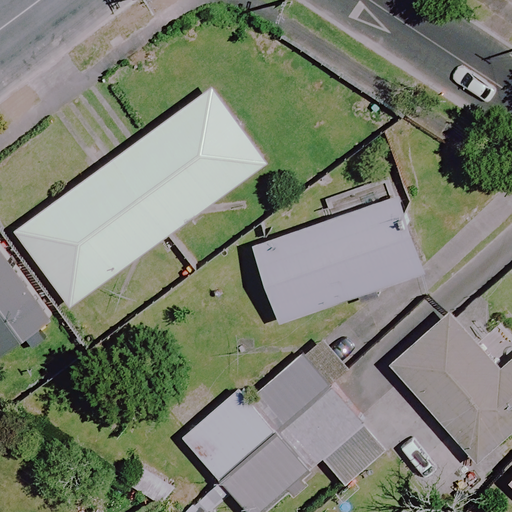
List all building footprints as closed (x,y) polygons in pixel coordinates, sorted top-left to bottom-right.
[(269,163),(214,88),(19,231),(74,306),(269,163)] [(424,273),(396,196),(256,245),(283,322),(424,273)] [(53,317),(0,248),(0,356),(1,358),(53,317)] [(511,356),(502,366),(455,313),(395,366),(479,460),(511,430),(511,356)] [(223,480),(331,389),(294,345),(237,394),(186,437),(223,480)] [(331,389),(223,480),(249,511),(266,511),(326,462),(347,487),(386,454),(331,389)]
